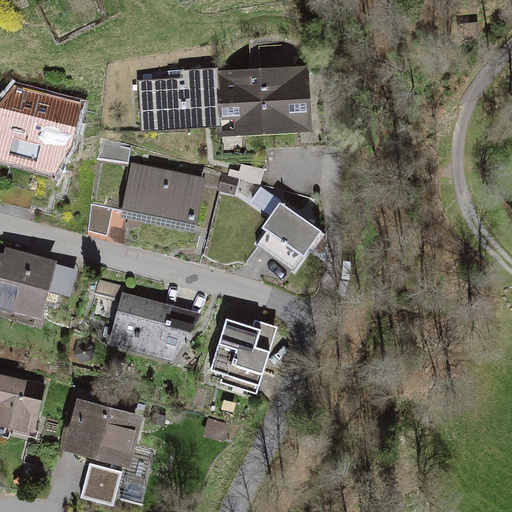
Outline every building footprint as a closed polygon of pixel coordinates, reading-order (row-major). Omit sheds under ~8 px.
[(229,73),(231,130),(231,141),(320,136),(316,68),(229,73)] [(145,135),(231,130),(229,73),(171,77),(172,86),(142,87),(145,135)] [(65,176),(82,109),(18,93),(1,160),(65,176)] [(140,162),(126,220),(201,239),(215,181),(140,162)] [(224,185),(209,261),(246,269),(262,193),(224,185)] [(323,234),(284,207),(256,246),(295,273),(323,234)] [(56,264),(0,250),(0,309),(42,320),(56,264)] [(200,314),(119,294),(107,345),(187,365),(200,314)] [(277,333),(232,322),(217,381),(262,393),(277,333)] [(46,385),(0,373),(0,428),(32,437),(46,385)] [(156,416),(85,400),(74,449),(145,465),(156,416)] [(82,489),(115,498),(123,467),(90,458),(82,489)]
